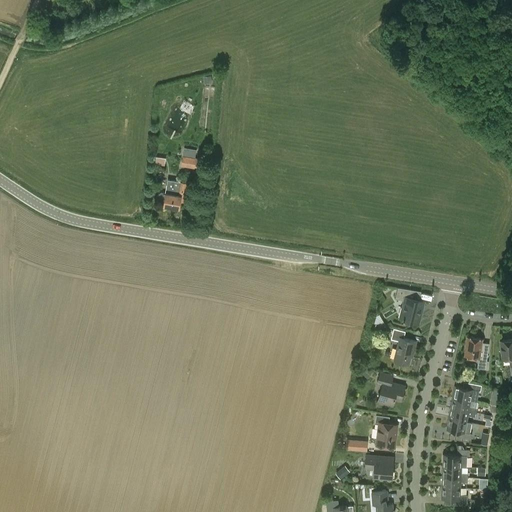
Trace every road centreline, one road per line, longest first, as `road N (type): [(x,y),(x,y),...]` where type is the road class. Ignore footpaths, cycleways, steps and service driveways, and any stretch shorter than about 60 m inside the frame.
road 1 (unclassified): [(454,283),(76,220),(0,180)]
road 2 (unclassified): [(416,511),(418,432),(447,313)]
